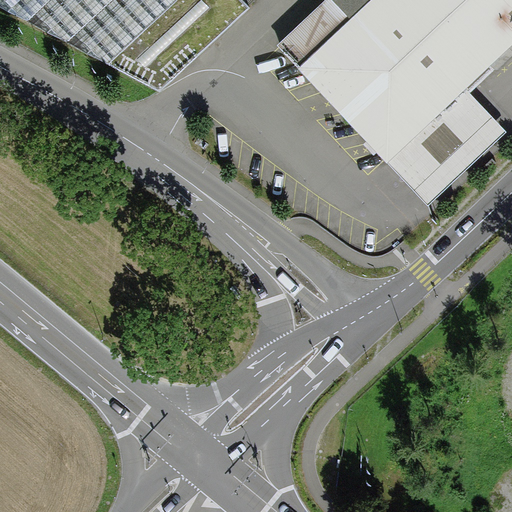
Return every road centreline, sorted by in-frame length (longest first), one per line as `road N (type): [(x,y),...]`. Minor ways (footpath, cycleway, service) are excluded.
road 1 (residential): [(356,322),(152,150),(0,65)]
road 2 (primary): [(0,288),(200,456)]
road 3 (tertiary): [(356,322),(200,456)]
road 4 (tertiary): [(511,192),(426,274),(356,322)]
